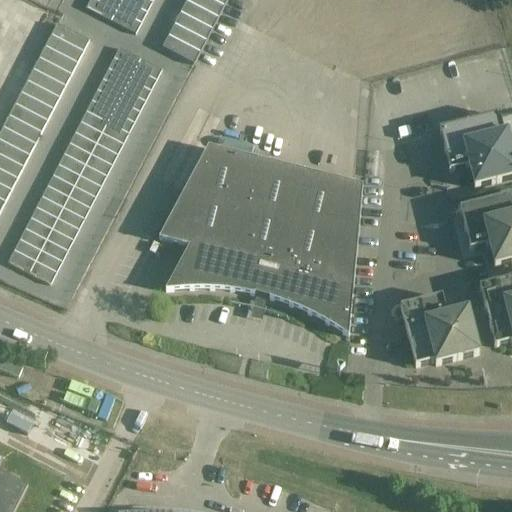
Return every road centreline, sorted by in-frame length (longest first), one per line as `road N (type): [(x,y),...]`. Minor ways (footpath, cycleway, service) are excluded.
road 1 (tertiary): [(511,452),(341,432),(142,378),(0,320)]
road 2 (unknown): [(385,437),(376,339),(389,132),(414,100),(474,88)]
road 3 (unknown): [(91,337),(107,300),(330,366)]
